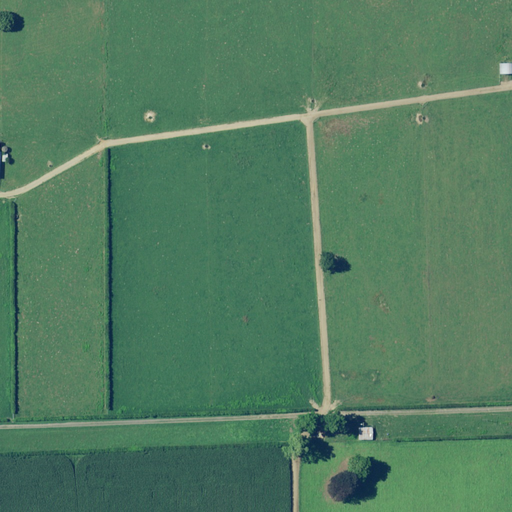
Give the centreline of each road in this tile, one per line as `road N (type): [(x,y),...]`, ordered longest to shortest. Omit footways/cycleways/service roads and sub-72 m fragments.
road 1 (track): [(0,210),(22,209),(114,138),(511,83)]
road 2 (track): [(511,411),(0,431)]
